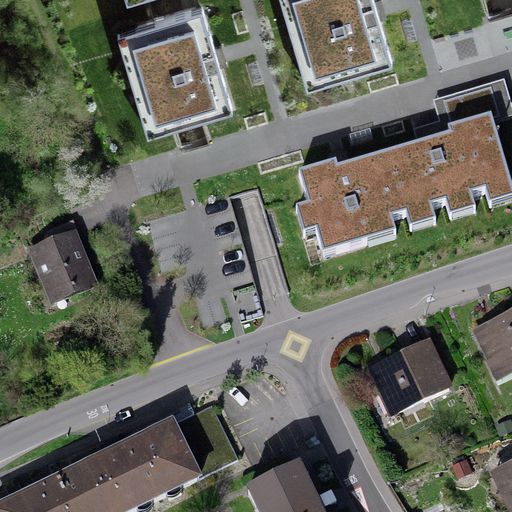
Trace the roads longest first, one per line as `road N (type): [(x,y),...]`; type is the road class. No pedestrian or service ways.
road 1 (residential): [(0,445),(286,335)]
road 2 (residential): [(286,335),(511,262)]
road 3 (track): [(26,0),(105,192)]
road 4 (residential): [(286,335),(374,511)]
